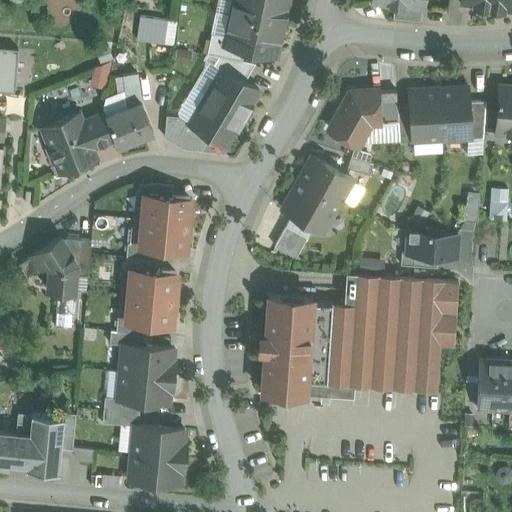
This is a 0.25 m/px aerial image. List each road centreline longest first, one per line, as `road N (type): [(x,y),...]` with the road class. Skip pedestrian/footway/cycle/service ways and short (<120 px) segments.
road 1 (residential): [(254,180),(225,242),(212,315),(217,393),(247,506)]
road 2 (residential): [(254,180),(136,168),(0,247)]
road 3 (residential): [(247,506),(0,487)]
road 4 (residential): [(511,43),(413,43),(324,31)]
road 5 (residential): [(324,31),(300,99),(254,180)]
